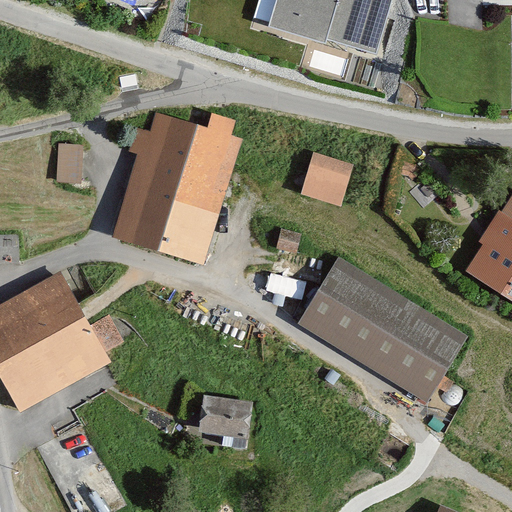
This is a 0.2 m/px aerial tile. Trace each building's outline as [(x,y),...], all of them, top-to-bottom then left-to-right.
[(373,58),(389,0),(275,0),(266,33),(323,50),(324,44),(373,58)] [(228,139),(231,127),(209,121),(205,134),(153,118),(147,137),(134,133),(126,157),(136,160),(111,239),(203,267),(241,142),(228,139)] [(79,187),(80,151),(56,150),(55,187),(79,187)] [(352,166),(311,155),(299,198),(340,209),(352,166)] [(415,167),(402,165),(399,180),(412,183),(415,167)] [(511,199),(500,217),(496,215),(476,245),(481,248),(464,273),(511,304),(511,199)] [(298,237),(278,233),(275,251),(295,255),(298,237)] [(15,241),(0,241),(0,266),(15,266),(15,241)] [(464,337),(336,259),(296,323),(424,402),(464,337)] [(106,366),(59,276),(0,306),(0,382),(16,413),(106,366)] [(248,405),(201,398),(195,433),(243,441),(248,405)]
